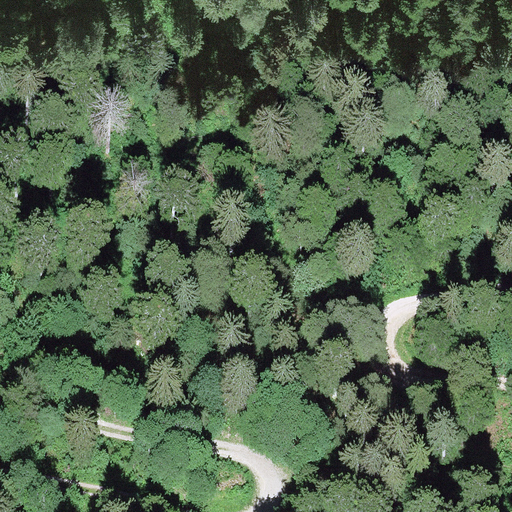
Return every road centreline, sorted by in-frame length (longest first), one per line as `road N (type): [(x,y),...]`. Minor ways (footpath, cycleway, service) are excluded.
road 1 (track): [(269,511),(273,481),(246,456),(125,433),(0,391)]
road 2 (track): [(511,383),(409,378),(389,363),(383,337),(398,311),(414,304),(511,287)]
road 3 (track): [(0,473),(171,511)]
